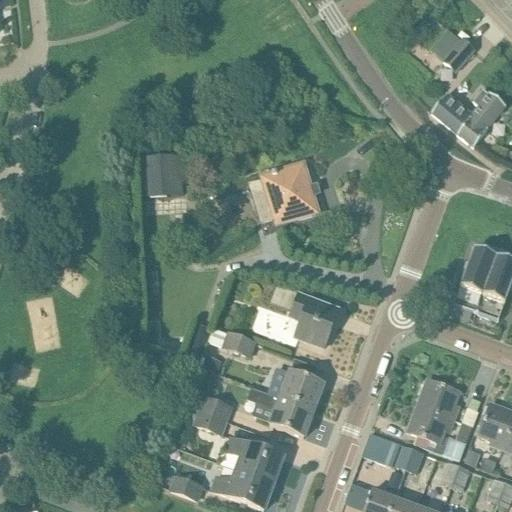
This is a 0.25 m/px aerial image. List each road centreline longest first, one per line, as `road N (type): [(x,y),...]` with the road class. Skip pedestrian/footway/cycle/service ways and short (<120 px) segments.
road 1 (tertiary): [(453,165),(404,123),(318,0)]
road 2 (residential): [(322,511),(393,312)]
road 3 (residential): [(393,312),(453,165)]
road 4 (residential): [(0,207),(35,69)]
road 5 (residential): [(511,357),(393,312)]
